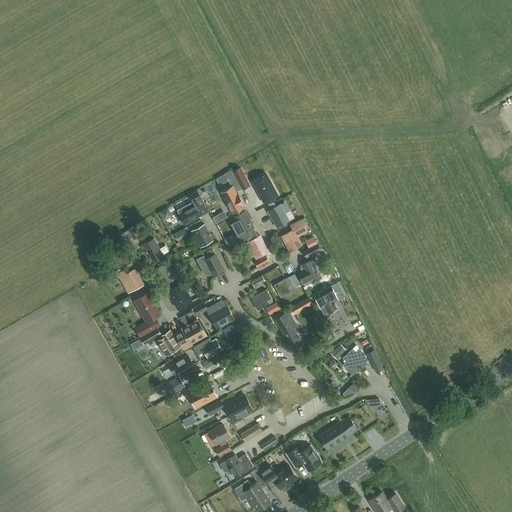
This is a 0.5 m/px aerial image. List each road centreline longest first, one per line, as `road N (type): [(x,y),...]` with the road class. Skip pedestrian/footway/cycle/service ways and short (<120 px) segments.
road 1 (residential): [(333,405),(292,431),(275,429),(242,364),(247,319)]
road 2 (residential): [(134,256),(167,318),(228,287)]
road 3 (tertiary): [(297,511),(410,436)]
road 4 (tertiary): [(410,436),(511,368)]
road 5 (residential): [(236,282),(282,259),(250,198)]
